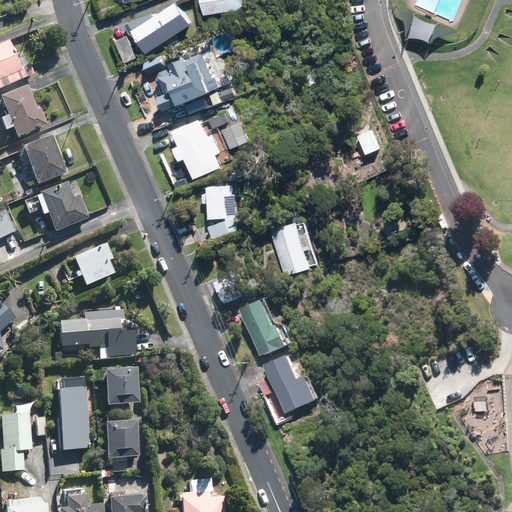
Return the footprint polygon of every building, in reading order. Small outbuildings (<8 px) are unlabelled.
[(247,0),(206,0),(208,9),(248,3),(247,0)] [(178,2),(137,28),(149,48),(191,22),(178,2)] [(128,35),(119,38),(127,58),(136,54),(128,35)] [(0,84),(22,75),(7,40),(0,43),(0,84)] [(178,67),(164,73),(170,88),(162,91),(168,105),(219,83),(216,74),(212,76),(204,57),(190,63),(187,55),(175,60),(178,67)] [(246,65),(250,75),(266,68),(262,58),(246,65)] [(234,84),(212,93),(216,104),(219,102),(231,97),(239,94),(234,84)] [(23,85),(0,94),(0,97),(15,133),(43,121),(37,108),(34,109),(23,85)] [(457,98),(462,125),(505,116),(500,90),(457,98)] [(232,99),(220,104),(224,113),(236,108),(232,99)] [(499,119),(479,123),(490,180),(511,175),(511,152),(505,118),(499,119)] [(242,121),(226,128),(233,144),(249,137),(242,121)] [(204,123),(180,133),(197,173),(221,163),(204,123)] [(49,135),(22,146),(36,181),(63,169),(49,135)] [(229,170),(229,179),(242,179),(242,170),(229,170)] [(64,181),(40,190),(55,227),(85,215),(77,195),(71,197),(64,181)] [(232,184),(211,185),(212,214),(227,213),(226,192),(232,191),(232,184)] [(1,209),(0,209),(0,233),(10,229),(1,209)] [(229,219),(211,225),(215,236),(233,230),(229,219)] [(299,219),(275,226),(288,270),(312,264),(299,219)] [(102,244),(73,256),(84,282),(109,271),(103,259),(107,257),(102,244)] [(222,290),(226,303),(245,297),(240,284),(222,290)] [(265,299),(245,307),(264,352),(288,342),(280,323),(275,324),(265,299)] [(0,304),(0,327),(11,317),(0,304)] [(117,318),(59,322),(61,343),(89,341),(89,344),(108,343),(108,353),(132,351),(130,331),(118,331),(117,318)] [(290,355),(270,364),(289,408),(317,396),(308,374),(300,377),(290,355)] [(132,366),(103,368),(106,403),(134,400),(132,366)] [(81,390),(59,392),(64,449),(86,448),(81,390)] [(0,420),(2,448),(0,448),(0,456),(2,471),(22,468),(20,450),(29,449),(26,411),(0,413),(0,420)] [(132,419),(103,422),(106,455),(135,452),(132,419)] [(180,493),(181,511),(219,511),(218,496),(206,497),(205,491),(180,493)] [(66,507),(58,508),(58,511),(100,511),(99,503),(85,505),(84,494),(65,496),(66,507)] [(141,494),(108,496),(109,511),(132,511),(142,511),(141,494)] [(42,511),(41,502),(4,506),(4,511),(42,511)]
